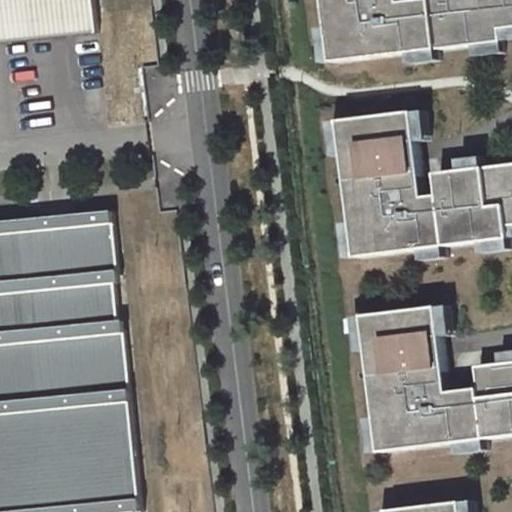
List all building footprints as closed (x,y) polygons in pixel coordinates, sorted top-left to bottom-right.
[(0,0),(0,41),(97,31),(93,0),(0,0)] [(401,3),(400,0),(328,0),(336,62),(503,41),(501,29),(511,27),(511,0),(417,0),(418,0),(401,3)] [(450,51),(418,56),(420,66),(451,61),(450,51)] [(428,197),(417,113),(344,122),(360,256),(511,238),(510,225),(511,224),(511,165),(439,173),(441,195),(428,197)] [(137,511),(138,511),(146,511),(128,318),(123,318),(120,284),(125,283),(119,208),(0,218),(0,511),(137,511)] [(441,306),(368,315),(385,452),(511,435),(511,361),(463,368),(465,390),(452,392),(441,306)] [(466,511),(465,502),(392,510),(392,511),(466,511)]
